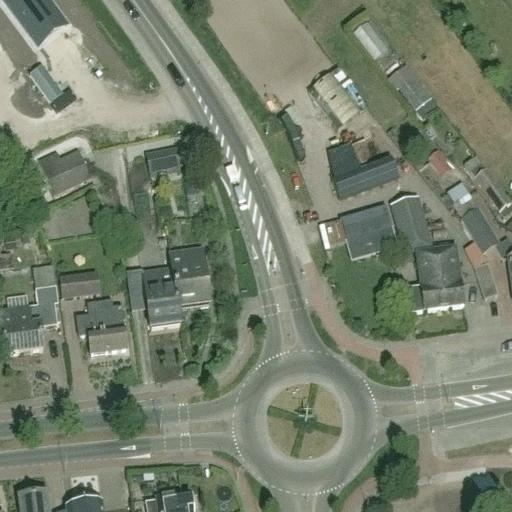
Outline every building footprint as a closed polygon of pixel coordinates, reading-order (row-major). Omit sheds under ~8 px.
[(0,0),(27,36),(56,15),(45,0),(0,0)] [(387,82),(396,93),(416,78),(407,67),(387,82)] [(330,79),(315,94),(348,129),(363,114),(330,79)] [(150,180),(179,174),(175,153),(145,159),(150,180)] [(53,199),(90,182),(77,155),(41,172),(53,199)] [(472,183),(498,217),(511,207),(486,173),(472,183)] [(451,208),(460,223),(459,224),(480,258),(499,246),(478,213),(477,213),(468,197),(451,208)] [(417,201),(390,209),(404,259),(416,257),(420,291),(405,293),(408,315),(423,314),(424,315),(463,310),(456,252),(448,252),(448,248),(432,250),(417,201)] [(14,243),(5,244),(6,253),(15,252),(14,243)] [(381,247),(355,253),(359,269),(385,262),(381,247)] [(178,313),(179,313),(209,310),(202,254),(169,258),(172,275),(173,274),(178,313)] [(487,268),(474,273),(484,303),(498,299),(487,268)] [(0,313),(0,327),(1,332),(0,332),(0,334),(3,358),(42,353),(40,331),(56,329),(53,307),(57,307),(55,291),(53,291),(50,271),(32,273),(37,309),(0,313)] [(181,329),(179,313),(178,313),(173,274),(172,275),(143,278),(150,333),(181,329)] [(95,275),(57,281),(61,303),(99,298),(95,275)] [(75,321),(78,340),(87,339),(89,358),(125,353),(120,310),(112,312),(111,306),(87,309),(88,320),(75,321)] [(18,501),(19,511),(45,511),(44,497),(18,501)] [(190,511),(188,497),(155,502),(155,505),(145,507),(146,511),(190,511)]
